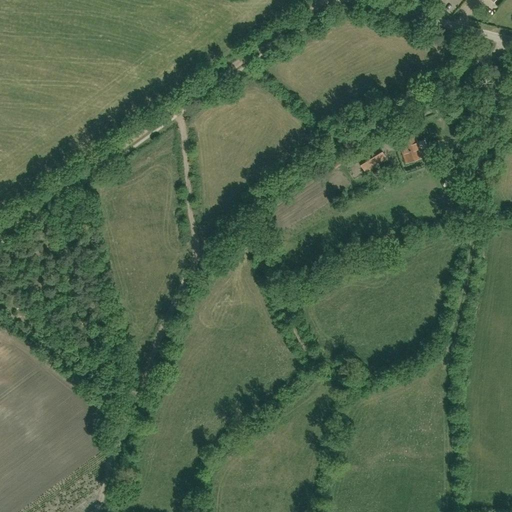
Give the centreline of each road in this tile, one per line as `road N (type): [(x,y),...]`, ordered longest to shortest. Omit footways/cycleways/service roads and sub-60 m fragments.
road 1 (track): [(505,38),(496,52),(214,237),(181,290),(97,511)]
road 2 (track): [(0,233),(325,0)]
road 3 (unclassified): [(511,40),(347,0)]
road 4 (track): [(194,261),(176,107)]
